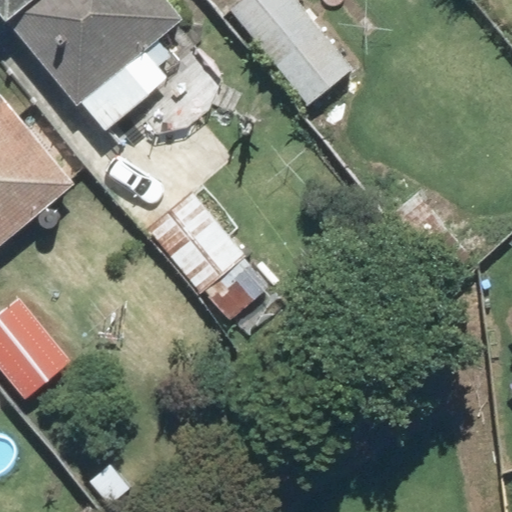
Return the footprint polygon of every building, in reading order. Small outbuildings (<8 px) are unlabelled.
[(0,0),(0,20),(4,25),(12,19),(81,101),(178,19),(162,0),(0,0)] [(298,0),(229,0),(221,7),(303,109),(353,68),(298,0)] [(0,89),(0,247),(77,184),(0,89)] [(192,194),(145,234),(206,306),(253,265),(192,194)] [(15,294),(0,306),(0,371),(26,402),(73,362),(15,294)]
